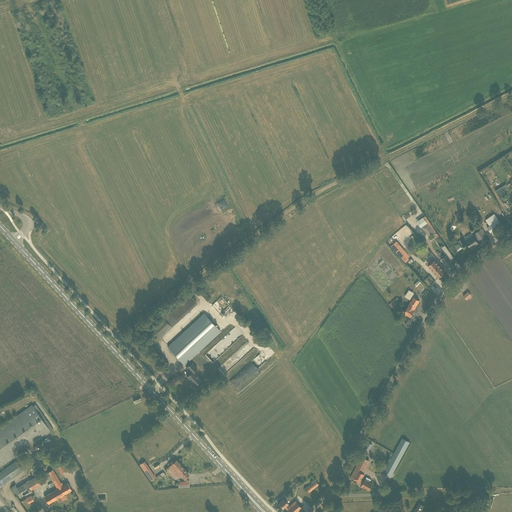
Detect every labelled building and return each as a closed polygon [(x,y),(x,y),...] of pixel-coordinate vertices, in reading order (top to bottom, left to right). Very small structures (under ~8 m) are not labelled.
[(501,226),(498,220),(494,214),(486,220),(490,226),(487,227),(491,232),(501,226)] [(219,220),(209,227),(213,234),(224,227),(219,220)] [(436,235),(427,223),(422,227),(430,239),(436,235)] [(473,234),(465,239),(471,248),(481,241),(483,244),(488,241),(483,236),(485,234),(482,229),(476,232),(477,233),(474,235),(473,234)] [(462,248),(459,243),(461,242),(460,240),(457,243),(458,245),(454,247),(457,252),(462,248)] [(445,245),(441,248),(445,256),(441,258),(448,268),(449,267),(450,268),(453,266),(452,265),(453,264),(451,261),(450,260),(450,259),(453,257),(445,245)] [(395,251),(404,263),(410,259),(401,246),(395,251)] [(432,258),(426,263),(429,266),(428,266),(438,277),(445,272),(435,260),(434,261),(432,258)] [(409,300),(413,293),(408,289),(404,297),(409,300)] [(419,301),(414,297),(404,313),(410,317),(414,310),(413,310),(419,301)] [(389,304),(394,309),(398,304),(395,302),(398,299),(397,298),(394,300),(393,300),(389,304)] [(184,365),(187,367),(191,362),(189,361),(221,332),(204,313),(167,346),(184,365)] [(171,327),(163,318),(151,329),(160,338),(171,327)] [(191,362),(187,367),(191,372),(186,376),(190,380),(191,379),(195,384),(194,385),(195,385),(201,379),(194,371),(197,368),(191,362)] [(0,466),(28,447),(31,452),(36,448),(33,444),(50,431),(32,405),(2,426),(0,424),(0,466)] [(193,421),(190,417),(179,427),(182,431),(193,421)] [(390,477),(409,442),(402,438),(386,468),(382,466),(380,471),(390,477)] [(366,457),(371,444),(366,442),(360,455),(366,457)] [(369,461),(361,457),(351,477),(359,481),(358,483),(362,485),(362,486),(363,486),(363,487),(364,488),(365,487),(369,490),(372,484),(365,480),(364,481),(362,479),(364,474),(362,473),(369,461)] [(0,486),(23,471),(16,461),(0,472),(0,486)] [(61,474),(66,471),(70,468),(67,461),(57,467),(61,474)] [(150,481),(156,477),(144,461),(139,464),(150,481)] [(169,467),(168,469),(172,474),(171,475),(173,476),(182,468),(176,461),(169,467)] [(182,468),(173,476),(176,480),(179,477),(179,478),(182,475),(185,478),(189,475),(182,468)] [(44,497),(48,504),(72,490),(67,483),(62,486),(52,469),(48,472),(58,489),(44,497)] [(47,479),(44,474),(35,478),(34,477),(17,487),(15,485),(12,487),(16,495),(29,487),(30,489),(47,479)] [(318,484),(315,481),(305,489),(308,493),(318,484)] [(289,511),(297,511),(302,508),(295,501),(289,507),(287,505),(288,503),(284,499),(278,503),(283,508),(285,507),(289,511)] [(419,503),(416,507),(413,511),(420,511),(424,506),(419,503)]
